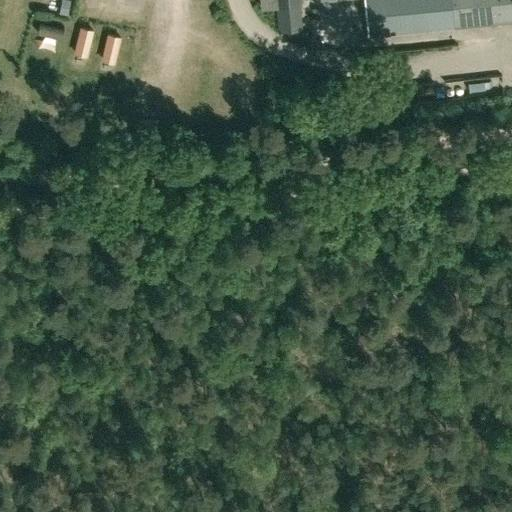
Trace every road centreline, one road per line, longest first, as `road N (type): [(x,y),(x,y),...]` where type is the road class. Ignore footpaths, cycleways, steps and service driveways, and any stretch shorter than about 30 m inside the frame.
road 1 (track): [(0,174),(110,182),(205,176),(511,136)]
road 2 (track): [(17,0),(4,50),(7,78),(131,107)]
